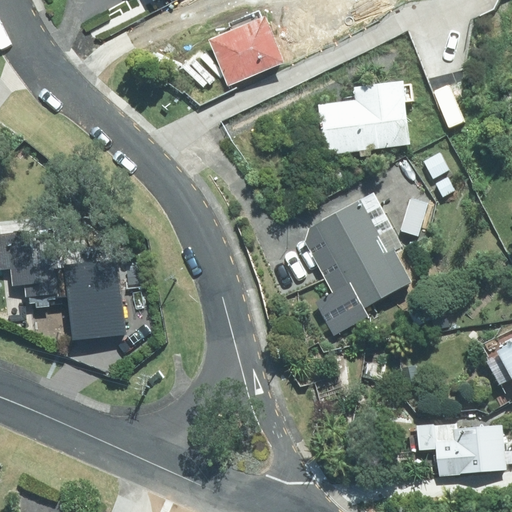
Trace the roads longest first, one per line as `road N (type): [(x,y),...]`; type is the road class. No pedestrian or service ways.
road 1 (residential): [(232,342),(215,276),(179,202),(130,144),(39,64),(3,0)]
road 2 (residential): [(172,471),(0,395)]
road 3 (residential): [(232,342),(308,511)]
road 4 (residential): [(172,471),(232,342)]
